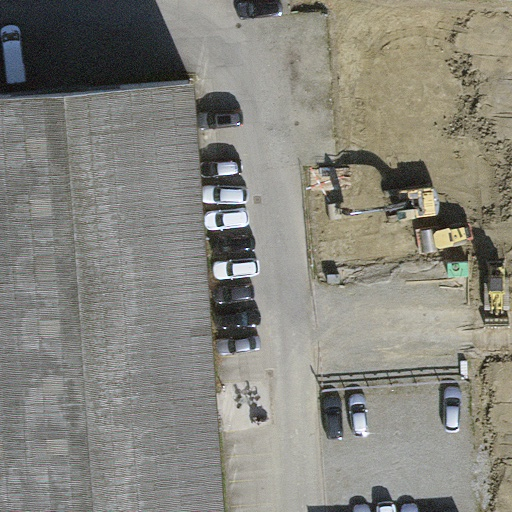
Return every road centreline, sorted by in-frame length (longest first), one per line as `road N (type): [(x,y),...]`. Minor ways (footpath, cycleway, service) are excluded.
road 1 (unknown): [(280,136),(511,128)]
road 2 (unknown): [(298,418),(487,412)]
